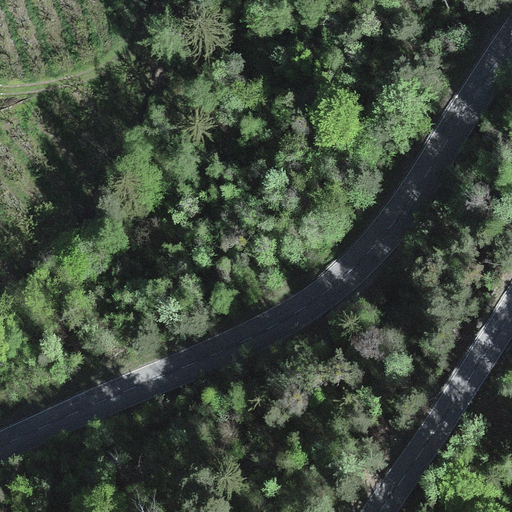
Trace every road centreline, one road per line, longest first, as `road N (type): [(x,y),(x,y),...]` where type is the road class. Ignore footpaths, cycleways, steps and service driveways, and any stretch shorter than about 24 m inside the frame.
road 1 (tertiary): [(0,449),(242,341),(327,290),(396,220),(511,40)]
road 2 (tertiary): [(511,310),(378,511)]
road 3 (track): [(0,87),(74,79),(122,58)]
